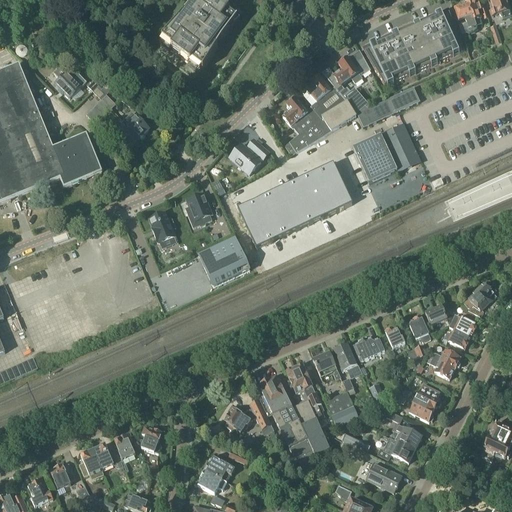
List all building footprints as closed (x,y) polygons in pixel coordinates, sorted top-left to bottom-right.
[(192,64),(203,72),(218,49),(217,49),(221,43),(222,43),(222,42),(231,30),(228,28),(234,20),(228,16),(230,14),(211,0),(210,0),(209,2),(207,0),(201,0),(198,5),(195,3),(186,14),(185,15),(186,16),(181,22),(180,21),(162,41),(162,42),(163,42),(173,49),(171,52),(190,66),(192,64)] [(490,0),(497,19),(502,17),(503,22),(511,19),(510,14),(511,14),(508,8),(505,0),(504,0),(503,0),(490,0)] [(482,1),(474,3),(477,13),(481,11),(485,10),(482,1)] [(462,26),(464,33),(465,35),(469,37),(475,35),(477,32),(476,30),(477,30),(477,29),(482,27),(477,13),(474,3),(465,6),(465,8),(462,9),(461,8),(454,10),(458,24),(465,21),(466,25),(462,26)] [(435,19),(428,22),(445,61),(453,58),(459,56),(459,55),(462,54),(448,13),(441,16),(441,15),(435,18),(435,19)] [(420,26),(419,25),(413,28),(414,29),(413,29),(431,68),(432,68),(437,66),(437,65),(445,61),(428,22),(420,26)] [(495,27),(490,29),(496,47),(501,45),(495,27)] [(413,29),(398,36),(416,75),(431,68),(413,29)] [(415,75),(416,75),(398,36),(397,35),(391,38),(392,39),(384,42),(401,81),(409,78),(410,78),(416,76),(415,75)] [(394,85),(401,81),(384,42),(376,46),(376,45),(370,48),(370,49),(363,52),(385,89),(388,88),(394,86),(394,85)] [(358,118),(372,110),(355,90),(351,94),(347,90),(345,92),(341,88),(352,81),(355,86),(362,81),(361,80),(370,73),(370,74),(371,73),(360,54),(348,61),(347,62),(343,61),(340,63),(340,67),(339,68),(342,72),(334,78),(330,72),(328,72),(323,75),(322,75),(358,118)] [(0,207),(60,182),(48,153),(54,151),(20,68),(0,75),(0,207)] [(61,68),(53,76),(60,82),(55,86),(61,92),(59,93),(63,97),(64,96),(70,101),(82,89),(74,81),(81,74),(61,68)] [(307,114),(308,115),(306,117),(324,139),(358,118),(334,90),(332,92),(329,89),(332,87),(328,83),(326,86),(320,78),(310,87),(305,91),(307,93),(317,105),(311,110),(312,110),(307,114)] [(96,81),(88,89),(100,101),(104,97),(101,94),(104,90),(96,81)] [(372,110),(358,118),(364,130),(398,115),(420,105),(413,90),(386,102),(386,103),(372,110)] [(115,107),(106,98),(102,102),(111,111),(115,107)] [(294,132),(299,137),(289,146),(296,156),(309,148),(324,139),(306,117),(308,115),(307,114),(296,101),(287,109),(291,113),(283,119),(292,129),(294,132)] [(99,104),(95,108),(104,118),(111,111),(102,102),(99,104)] [(104,118),(95,108),(91,113),(100,122),(104,118)] [(86,117),(95,127),(100,122),(91,113),(86,117)] [(140,143),(150,133),(132,115),(122,125),(126,129),(140,143)] [(404,128),(381,138),(353,151),(369,187),(398,174),(399,175),(421,164),(404,128)] [(140,143),(126,129),(116,139),(130,153),(140,143)] [(87,137),(54,151),(48,153),(60,182),(64,192),(103,176),(87,137)] [(247,153),(241,147),(230,161),(243,172),(247,167),(254,173),(261,165),(260,164),(262,162),(263,163),(269,156),(254,143),(248,149),(249,150),(247,153)] [(322,178),(247,215),(261,249),(337,213),(322,178)] [(185,211),(193,231),(200,228),(200,230),(206,227),(205,226),(212,223),(210,218),(212,218),(203,197),(187,203),(189,209),(185,211)] [(165,215),(149,222),(155,235),(154,236),(157,245),(158,244),(159,246),(175,239),(172,232),(176,230),(172,221),(168,222),(165,215)] [(199,257),(213,290),(250,273),(235,240),(199,257)] [(468,314),(474,317),(481,320),(484,315),(481,312),(490,303),(488,302),(495,296),(485,286),(464,307),(469,312),(468,314)] [(425,317),(427,321),(430,329),(448,322),(442,310),(425,317)] [(474,317),(468,314),(465,313),(462,319),(471,323),(474,317)] [(431,342),(421,320),(418,319),(415,320),(414,323),(410,325),(411,328),(410,329),(416,343),(421,341),(423,346),(431,342)] [(460,320),(454,332),(471,341),(473,337),(477,329),(460,320)] [(397,331),(393,332),(391,331),(387,333),(387,335),(385,335),(393,352),(405,347),(402,340),(401,340),(397,331)] [(448,344),(447,344),(465,353),(469,345),(471,341),(454,332),(451,337),(447,335),(444,341),(448,344)] [(359,344),(360,347),(353,349),(361,366),(363,365),(385,355),(379,342),(372,345),(371,341),(367,343),(366,341),(359,344)] [(427,358),(424,348),(414,352),(421,368),(423,366),(427,360),(426,358),(427,358)] [(334,356),(343,376),(347,374),(351,382),(362,377),(359,368),(358,369),(349,349),(334,356)] [(407,355),(412,367),(415,374),(416,375),(421,369),(422,368),(421,368),(414,352),(407,355)] [(442,359),(430,354),(428,358),(455,372),(461,361),(445,353),(442,359)] [(320,378),(322,383),(333,377),(336,384),(341,382),(330,357),(313,364),(320,378)] [(425,365),(436,371),(434,375),(450,383),(455,372),(428,358),(427,360),(423,366),(425,365)] [(33,360),(28,363),(32,374),(38,371),(33,360)] [(32,374),(28,363),(22,365),(27,376),(32,374)] [(17,367),(22,378),(27,376),(22,365),(17,367)] [(11,370),(16,381),(22,378),(17,367),(11,370)] [(295,371),(309,404),(318,423),(323,420),(322,420),(324,419),(322,414),(325,413),(317,396),(316,396),(313,390),(303,367),(295,371)] [(6,372),(11,383),(16,381),(11,370),(6,372)] [(300,395),(304,403),(298,405),(299,408),(309,404),(295,371),(286,375),(296,397),(300,395)] [(0,375),(5,386),(11,383),(6,372),(0,375)] [(289,451),(297,461),(304,471),(309,474),(316,459),(330,452),(317,423),(318,423),(309,404),(299,408),(292,411),(277,379),(253,391),(259,403),(268,420),(273,418),(289,451)] [(342,385),(345,391),(346,390),(348,395),(354,392),(350,382),(342,385)] [(379,387),(370,391),(379,413),(389,409),(379,387)] [(434,414),(436,410),(437,411),(440,409),(441,406),(441,403),(437,401),(440,396),(424,387),(415,404),(434,414)] [(325,405),(334,424),(339,436),(361,426),(359,422),(354,410),(348,395),(346,390),(345,391),(338,394),(339,398),(325,405)] [(401,397),(407,400),(408,400),(411,394),(405,390),(401,397)] [(407,400),(401,397),(397,403),(403,407),(407,400)] [(248,430),(252,424),(256,421),(264,439),(275,434),(268,420),(259,403),(250,408),(251,412),(241,417),(233,412),(229,418),(227,418),(225,421),(226,422),(224,424),(227,426),(225,430),(232,435),(234,433),(241,438),(242,436),(243,437),(248,430)] [(428,426),(428,425),(429,426),(432,424),(434,421),(433,418),(432,417),(434,414),(415,404),(409,416),(428,426)] [(400,427),(403,421),(389,414),(386,420),(400,427)] [(482,460),(492,465),(495,459),(505,463),(506,463),(511,449),(511,422),(509,422),(506,427),(499,424),(496,431),(495,430),(485,453),(482,460)] [(392,433),(400,438),(397,444),(415,453),(422,440),(395,427),(392,433)] [(146,440),(144,443),(137,440),(140,451),(155,456),(159,457),(161,449),(158,447),(162,436),(149,431),(149,432),(145,431),(142,438),(146,440)] [(119,460),(124,470),(126,475),(129,474),(124,463),(136,458),(130,446),(134,444),(131,437),(115,444),(120,456),(119,456),(121,460),(119,460)] [(342,443),(363,453),(365,448),(344,438),(342,443)] [(363,453),(342,443),(342,444),(349,447),(345,456),(358,462),(363,453)] [(388,448),(385,455),(390,458),(408,467),(415,453),(397,444),(395,444),(391,450),(388,448)] [(100,450),(100,451),(93,454),(104,479),(102,473),(114,468),(119,472),(124,470),(119,460),(119,459),(112,462),(106,448),(100,450)] [(85,480),(90,478),(92,484),(104,479),(93,454),(87,457),(86,456),(81,459),(87,472),(83,474),(85,480)] [(229,461),(238,465),(246,468),(249,462),(241,458),(242,458),(232,454),(229,461)] [(207,466),(203,473),(227,485),(231,478),(232,479),(235,473),(229,469),(230,469),(212,460),(209,467),(207,466)] [(55,485),(58,493),(56,494),(58,499),(66,496),(64,491),(71,488),(70,486),(76,483),(69,467),(64,470),(63,468),(55,472),(50,474),(55,485)] [(394,496),(402,480),(374,467),(366,482),(394,496)] [(148,479),(159,478),(158,468),(146,470),(148,479)] [(312,469),(310,476),(317,478),(319,471),(312,469)] [(201,481),(198,488),(214,497),(212,501),(213,502),(211,505),(214,507),(215,506),(222,510),(223,507),(222,507),(224,503),(219,500),(219,499),(215,497),(218,491),(223,493),(227,485),(203,473),(199,480),(201,481)] [(28,490),(33,502),(31,502),(35,511),(49,505),(49,506),(54,503),(50,494),(46,495),(45,493),(48,492),(44,482),(28,490)] [(134,486),(137,494),(148,490),(145,482),(134,486)] [(339,488),(336,495),(343,502),(350,505),(346,511),(371,511),(349,501),(352,495),(339,488)] [(90,498),(85,489),(76,493),(82,508),(89,505),(92,500),(91,498),(90,498)] [(109,489),(91,498),(92,500),(94,504),(100,501),(99,500),(112,494),(109,489)] [(12,502),(10,497),(0,502),(0,511),(27,511),(21,498),(12,502)] [(129,511),(152,511),(149,511),(149,510),(151,506),(133,499),(129,497),(127,502),(124,510),(128,511),(129,511)] [(92,503),(93,504),(88,511),(91,511),(100,511),(102,509),(102,508),(94,504),(92,500),(89,505),(92,503)] [(94,504),(102,508),(102,509),(108,511),(113,511),(116,507),(102,501),(100,501),(94,504)]
